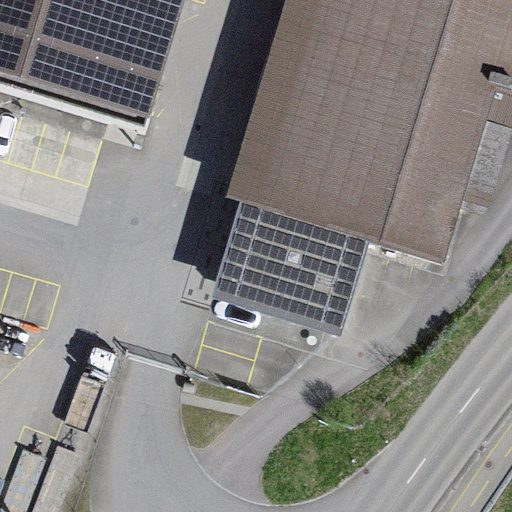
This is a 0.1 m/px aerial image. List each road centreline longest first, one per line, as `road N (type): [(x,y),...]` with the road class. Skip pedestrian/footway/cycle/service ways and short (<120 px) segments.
road 1 (unknown): [(221,511),(152,441),(119,375),(113,306),(120,259)]
road 2 (unknown): [(120,259),(184,0)]
road 3 (secondary): [(511,349),(443,431),(391,511)]
road 4 (unknown): [(0,212),(120,259)]
